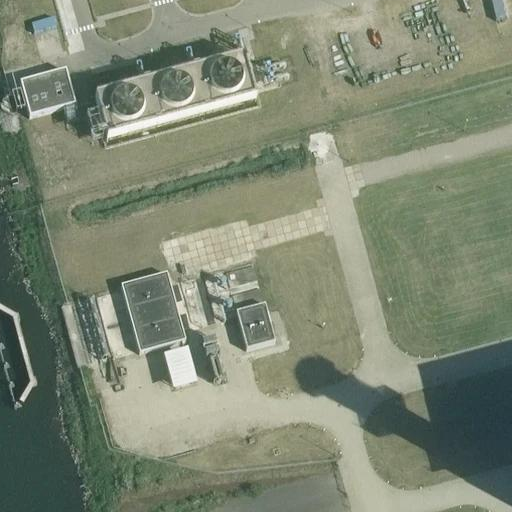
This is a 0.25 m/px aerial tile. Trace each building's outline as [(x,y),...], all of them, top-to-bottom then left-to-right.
[(36,43),(60,40),(55,4),(32,7),(36,43)] [(242,61),(95,102),(107,145),(254,104),(242,61)] [(65,72),(19,85),(29,119),(74,106),(65,72)] [(188,317),(205,315),(200,268),(183,270),(188,317)] [(120,288),(138,356),(185,344),(166,276),(120,288)] [(235,315),(245,353),(274,345),(264,307),(235,315)] [(511,432),(501,437),(505,447),(511,444),(511,432)]
